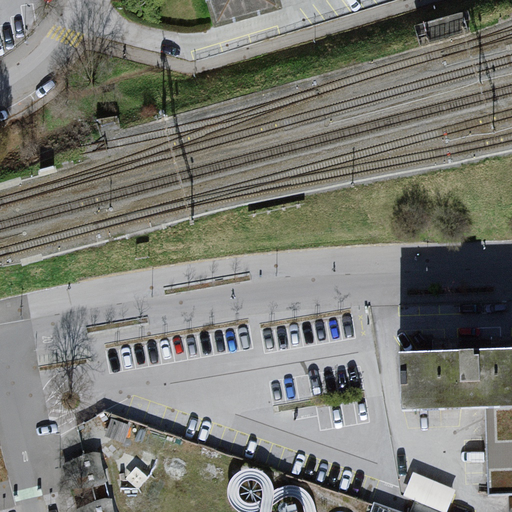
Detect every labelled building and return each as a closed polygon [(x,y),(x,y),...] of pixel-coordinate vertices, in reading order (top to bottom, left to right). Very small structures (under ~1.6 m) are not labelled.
[(213,0),(222,31),(283,14),(279,0),(213,0)] [(511,350),(418,353),(419,413),(480,410),(511,408),(511,350)] [(511,408),(480,410),(484,496),(506,495),(511,494),(511,408)] [(454,484),(409,467),(399,493),(412,498),(444,510),(454,484)] [(427,511),(394,501),(390,511),(427,511)]
